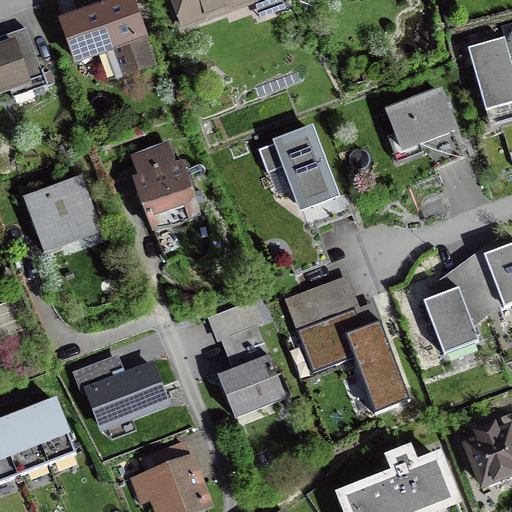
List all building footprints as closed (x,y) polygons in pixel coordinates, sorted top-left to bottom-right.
[(114,77),(116,82),(158,67),(140,15),(147,12),(143,0),(111,0),(58,19),(74,66),(99,57),(107,79),(114,77)] [(170,0),(182,33),(223,18),(222,16),(226,15),(229,23),(255,13),(253,6),(255,5),(260,19),(290,8),(287,0),(170,0)] [(266,23),(261,25),(261,31),(264,34),(269,32),(270,27),(266,23)] [(0,37),(0,96),(11,93),(13,99),(55,84),(51,72),(43,74),(27,28),(0,37)] [(462,35),(449,39),(453,54),(467,50),(462,35)] [(511,65),(504,39),(468,49),(490,127),(511,120),(511,65)] [(439,91),(392,111),(408,150),(455,131),(439,91)] [(166,105),(159,108),(163,115),(169,111),(166,105)] [(341,200),(314,126),(272,141),(274,145),(259,150),(267,174),(268,173),(277,197),(292,192),(300,215),(341,200)] [(189,223),(204,218),(184,161),(177,164),(169,142),(130,155),(137,177),(133,179),(152,234),(159,232),(154,219),(184,209),(189,223)] [(22,199),(44,255),(100,233),(97,225),(100,224),(81,176),(22,199)] [(495,241),(434,286),(440,295),(459,288),(474,328),(503,308),(483,256),(501,249),(495,241)] [(511,245),(501,249),(483,256),(503,308),(503,310),(511,306),(511,245)] [(75,279),(72,271),(65,274),(67,282),(75,279)] [(474,328),(459,288),(440,295),(423,302),(443,356),(480,344),(474,328)] [(16,301),(0,305),(0,354),(31,345),(16,301)] [(355,310),(297,333),(313,375),(353,359),(375,416),(410,402),(379,322),(362,329),(355,310)] [(231,413),(284,392),(259,327),(231,337),(243,367),(217,376),(231,413)] [(300,364),(304,358),(300,352),(293,352),(290,358),(293,364),(300,364)] [(118,355),(72,373),(81,395),(85,394),(100,434),(171,407),(154,362),(125,373),(118,355)] [(309,366),(303,363),(297,367),(297,374),(303,377),(309,373),(309,366)] [(0,485),(78,455),(56,399),(31,409),(25,412),(2,421),(0,421),(0,485)] [(342,422),(338,412),(330,415),(334,425),(342,422)] [(475,439),(461,444),(480,492),(511,480),(511,421),(509,415),(502,418),(505,427),(499,430),(496,423),(472,432),(475,439)] [(144,474),(130,479),(140,506),(150,502),(153,511),(205,511),(215,509),(195,453),(191,455),(186,442),(138,458),(144,474)] [(384,457),(391,473),(335,494),(341,511),(459,511),(458,509),(463,507),(442,453),(418,462),(412,446),(384,457)]
